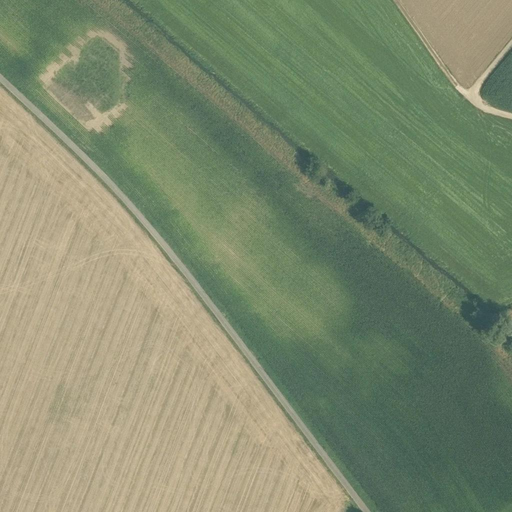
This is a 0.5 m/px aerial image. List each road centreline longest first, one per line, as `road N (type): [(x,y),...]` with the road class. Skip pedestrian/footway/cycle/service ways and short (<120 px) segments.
road 1 (residential): [(364,511),(160,241),(0,79)]
road 2 (track): [(469,102),(394,0)]
